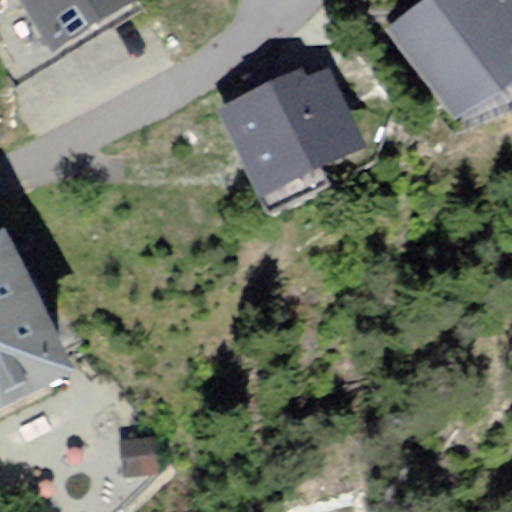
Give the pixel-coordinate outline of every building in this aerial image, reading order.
[(151,7),(146,0),(13,0),(56,67),(151,7)] [(511,81),(511,0),(407,0),(416,12),(387,34),(456,124),(511,81)] [(369,164),(328,76),(309,85),(305,76),(222,115),(267,211),(369,164)] [(0,261),(0,438),(77,402),(8,258),(0,261)] [(155,439),(121,442),(125,481),(159,478),(155,439)]
